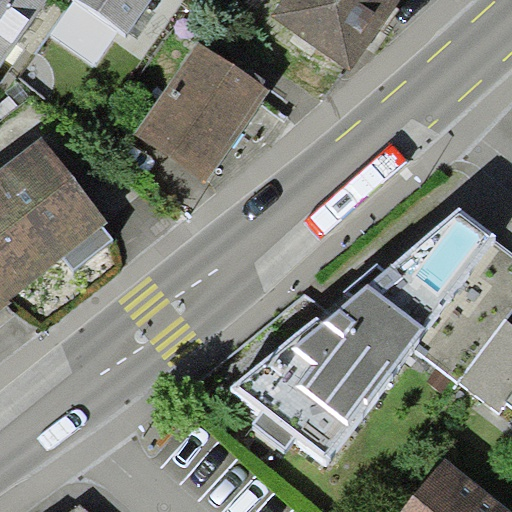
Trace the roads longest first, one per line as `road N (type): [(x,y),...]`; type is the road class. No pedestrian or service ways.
road 1 (tertiary): [(44,414),(435,89)]
road 2 (residential): [(157,511),(44,414)]
